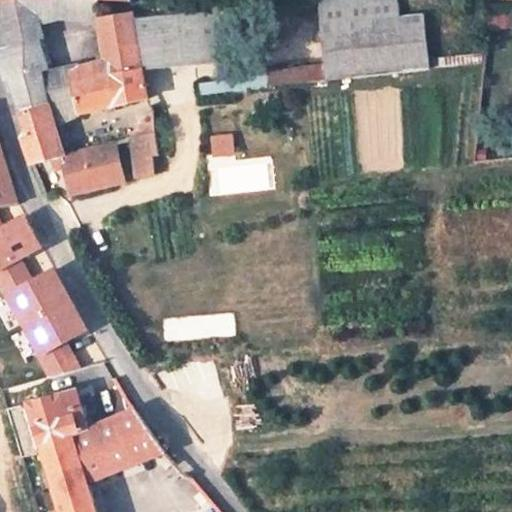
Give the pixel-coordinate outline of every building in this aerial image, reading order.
[(11,76),(50,69),(54,69),(49,41),(55,41),(52,24),(48,2),(42,0),(29,0),(0,6),(0,56),(7,77),(11,76)] [(52,24),(69,15),(69,0),(42,0),(48,2),(52,24)] [(104,18),(106,17),(100,0),(112,0),(132,1),(132,0),(69,0),(69,15),(105,25),(104,18)] [(396,0),(318,0),(320,28),(324,83),(430,70),(423,16),(398,19),(396,0)] [(82,66),(95,109),(149,99),(144,69),(224,56),(215,7),(150,15),(135,17),(135,11),(106,17),(104,18),(105,25),(112,62),(82,66)] [(51,107),(58,127),(83,112),(95,109),(82,66),(57,87),(58,92),(50,95),(51,107)] [(11,76),(17,92),(50,88),(50,69),(11,76)] [(17,92),(24,111),(51,107),(50,95),(50,88),(17,92)] [(51,107),(24,111),(30,128),(26,139),(34,165),(50,161),(51,167),(52,170),(53,171),(54,172),(56,172),(58,171),(61,171),(66,195),(124,181),(115,144),(67,155),(58,127),(51,107)] [(142,138),(155,134),(153,124),(140,126),(142,138)] [(160,157),(155,134),(142,138),(134,140),(142,177),(157,173),(154,158),(160,157)] [(0,206),(19,204),(0,141),(0,206)] [(30,231),(22,215),(3,226),(0,220),(0,290),(46,377),(80,366),(66,340),(84,331),(57,280),(52,271),(33,281),(22,259),(40,250),(30,231)] [(60,511),(98,511),(90,483),(166,452),(134,408),(86,430),(75,390),(30,400),(54,487),(60,511)] [(43,511),(60,511),(54,487),(38,491),(43,511)]
